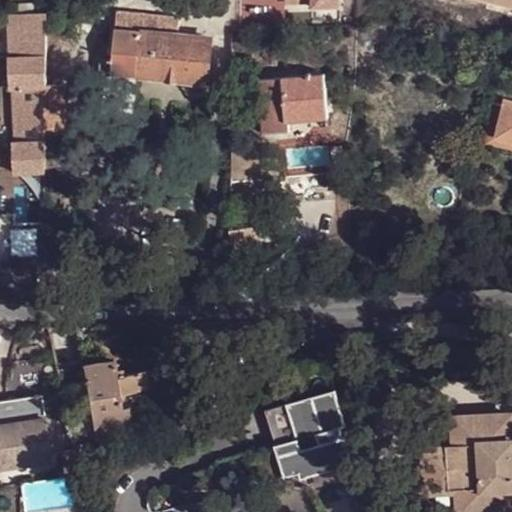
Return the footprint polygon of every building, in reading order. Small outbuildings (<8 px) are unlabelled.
[(342,0),(312,0),(313,10),(343,10),(342,0)] [(40,175),(41,131),(65,130),(67,85),(59,85),(60,39),(45,38),(44,16),(9,18),(10,91),(14,91),(12,144),(13,175),(40,175)] [(177,23),(114,18),(111,68),(98,67),(97,80),(206,88),(208,43),(175,40),(177,23)] [(325,117),(323,76),(257,82),(260,131),(289,130),(288,119),(325,117)] [(505,92),(511,93),(511,83),(498,80),(486,136),(511,142),(511,133),(497,130),(505,92)] [(135,86),(104,84),(101,123),(132,125),(135,86)] [(511,93),(505,92),(497,130),(511,133),(511,93)] [(199,327),(167,327),(165,348),(187,348),(199,327)] [(89,385),(111,381),(111,365),(109,345),(84,350),(89,385)] [(111,381),(119,382),(145,377),(141,358),(111,365),(111,381)] [(94,426),(130,422),(128,407),(119,408),(119,382),(111,381),(89,385),(94,426)] [(321,386),(273,401),(284,437),(263,443),(262,443),(272,476),(287,470),(288,477),(338,461),(326,424),(332,422),(321,386)] [(511,396),(447,400),(448,429),(416,432),(418,484),(452,483),(452,508),(511,503),(511,475),(474,481),(473,426),(511,424),(511,396)] [(0,403),(0,426),(37,421),(34,398),(0,403)] [(263,443),(284,437),(273,401),(251,407),(263,443)] [(204,422),(200,403),(172,408),(173,439),(204,438),(204,422)] [(0,469),(45,463),(39,421),(37,421),(0,426),(0,469)] [(97,445),(133,442),(130,422),(94,426),(97,445)] [(133,442),(142,440),(137,422),(130,422),(133,442)] [(474,481),(511,475),(511,424),(473,426),(474,481)]
